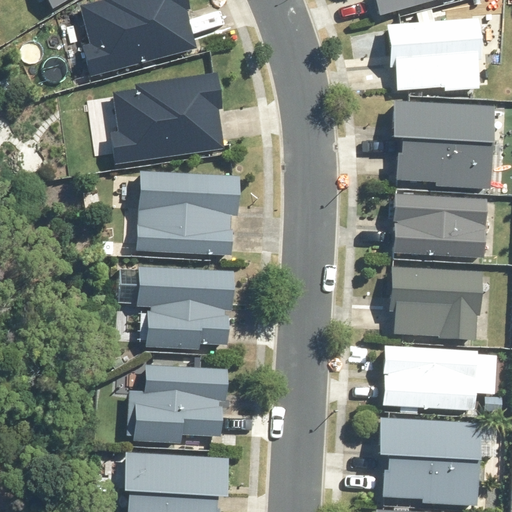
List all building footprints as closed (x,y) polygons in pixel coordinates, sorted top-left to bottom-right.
[(42,41),(63,29),(64,31),(115,0),(25,0),(20,3),(42,41)] [(77,84),(201,53),(187,0),(115,0),(64,31),(77,84)] [(372,0),(377,17),(442,0),(372,0)] [(488,30),(384,34),(386,99),(491,95),(488,30)] [(227,155),(216,79),(105,95),(116,172),(227,155)] [(397,117),(397,195),(493,195),(493,117),(397,117)] [(235,188),(218,188),(218,186),(140,186),(140,247),(219,246),(219,218),(235,218),(235,188)] [(392,209),(391,262),(485,264),(486,211),(392,209)] [(480,343),(481,284),(392,283),(391,342),(480,343)] [(154,285),(154,287),(138,286),(137,317),(152,317),(151,346),(231,349),(233,289),(154,285)] [(485,364),(384,359),(381,417),(482,422),(485,364)] [(160,374),(160,387),(134,387),(134,441),(193,441),(193,430),(230,430),(231,374),(160,374)] [(482,422),(381,417),(377,501),(477,506),(482,422)] [(235,511),(235,458),(126,458),(126,511),(235,511)]
